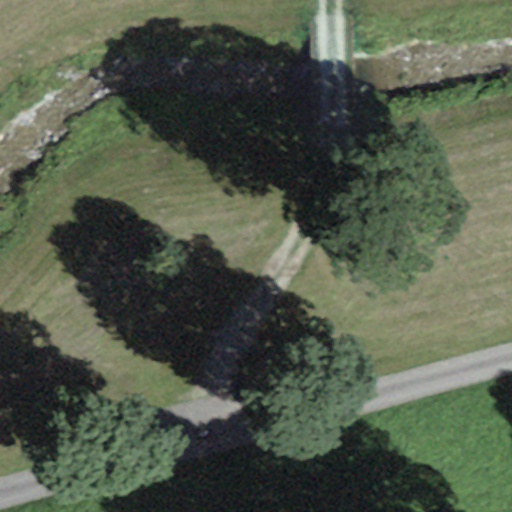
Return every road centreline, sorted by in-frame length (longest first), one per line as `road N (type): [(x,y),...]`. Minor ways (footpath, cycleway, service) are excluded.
road 1 (unclassified): [(0,492),(511,359)]
road 2 (track): [(200,435),(228,344),(312,214),(335,133),(333,0)]
